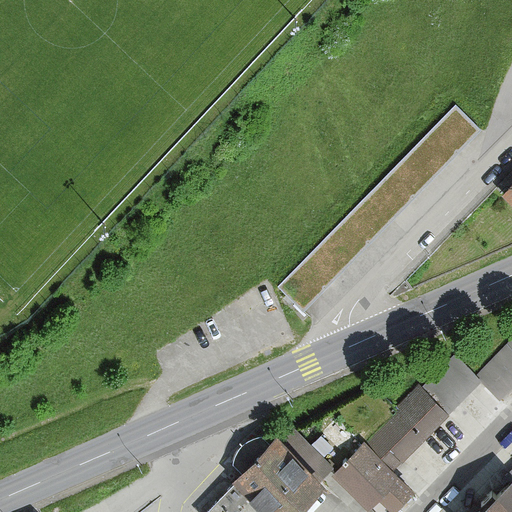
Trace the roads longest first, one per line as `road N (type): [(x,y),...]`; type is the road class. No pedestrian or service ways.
road 1 (secondary): [(349,346),(0,500)]
road 2 (residential): [(349,346),(348,308),(511,144)]
road 3 (secondary): [(511,276),(349,346)]
road 4 (residential): [(511,417),(418,511)]
